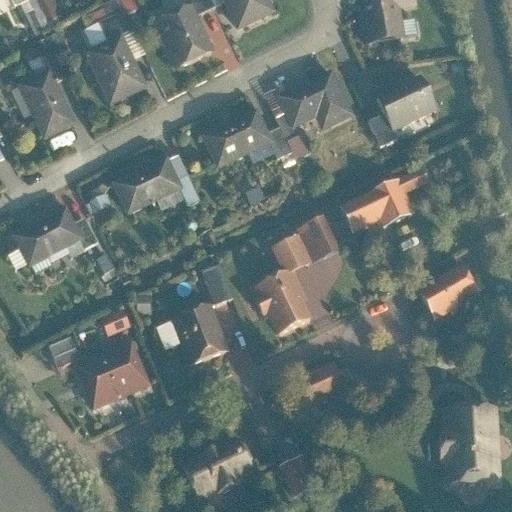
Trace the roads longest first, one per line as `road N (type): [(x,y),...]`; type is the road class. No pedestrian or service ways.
road 1 (residential): [(323,0),(322,30),(294,56),(0,214)]
road 2 (residential): [(369,324),(81,460)]
road 3 (residential): [(81,460),(0,347)]
